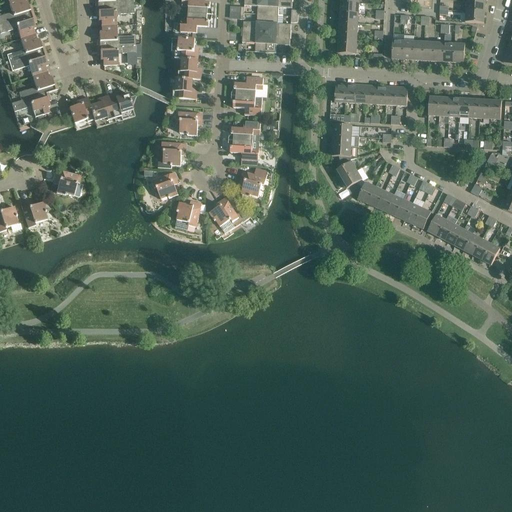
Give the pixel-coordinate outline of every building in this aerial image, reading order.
[(0,16),(0,25),(34,15),(31,6),(29,7),(27,2),(25,3),(24,0),(14,0),(9,2),(12,13),(0,16)] [(189,7),(188,14),(212,15),(212,12),(211,9),(210,9),(210,3),(199,2),(198,0),(182,0),(182,7),(189,7)] [(258,7),(257,15),(268,15),(268,0),(244,0),(244,6),(258,7)] [(268,0),(268,15),(278,16),(278,8),(292,9),(292,0),(268,0)] [(466,12),(484,13),(485,3),(466,2),(466,12)] [(358,14),(359,4),(341,3),(340,13),(358,14)] [(134,14),(133,5),(96,7),(96,16),(98,16),(99,21),(101,21),(101,27),(116,26),(116,15),(134,14)] [(484,24),(484,13),(466,12),(465,23),(484,24)] [(358,14),(340,13),(339,23),(358,24),(358,14)] [(212,19),(212,15),(188,14),(188,21),(181,21),(180,32),(197,33),(197,27),(209,28),(209,22),(210,21),(212,19)] [(36,23),(34,15),(0,25),(0,33),(0,34),(17,29),(21,39),(35,35),(33,29),(36,29),(34,24),(36,23)] [(243,33),(267,34),(268,15),(257,15),(257,23),(243,22),(243,33)] [(268,15),(267,34),(290,35),(291,25),(278,24),(278,16),(268,15)] [(357,34),(358,24),(339,23),(339,33),(357,34)] [(97,37),(97,47),(135,45),(135,36),(117,37),(116,26),(101,27),(102,32),(99,32),(99,37),(97,37)] [(255,52),(265,53),(267,34),(243,33),(242,43),(255,44),(255,52)] [(357,34),(339,33),(338,44),(357,45),(357,34)] [(290,35),(267,34),(265,53),(276,54),(276,45),(290,46),(290,35)] [(35,35),(21,39),(24,50),(7,55),(9,64),(46,52),(43,44),(41,44),(39,40),(37,40),(35,35)] [(195,48),(195,39),(179,38),(178,51),(175,51),(175,59),(182,59),(198,60),(199,49),(195,48)] [(392,60),(402,60),(403,42),(393,41),(392,60)] [(402,60),(413,61),(414,42),(403,42),(402,60)] [(413,61),(423,61),(424,43),(414,42),(413,61)] [(433,62),(434,43),(424,43),(423,61),(433,62)] [(433,62),(443,63),(444,44),(434,43),(433,62)] [(356,55),(357,45),(338,44),(338,54),(356,55)] [(443,63),(453,63),(454,45),(444,44),(443,63)] [(135,45),(97,47),(98,55),(100,55),(100,60),(103,60),(103,66),(118,66),(118,54),(127,54),(136,53),(136,58),(141,58),(141,53),(141,46),(141,45),(135,45)] [(464,64),(465,49),(465,45),(454,45),(453,63),(464,64)] [(46,52),(9,64),(10,64),(11,69),(12,72),(29,66),(32,77),(47,72),(45,67),(48,66),(46,61),(48,61),(46,52)] [(511,54),(506,53),(503,63),(511,65),(511,54)] [(198,69),(198,60),(182,59),(181,71),(178,71),(178,78),(178,79),(193,80),(201,80),(202,69),(198,69)] [(19,93),(21,101),(48,93),(58,90),(55,81),(52,82),(51,77),(49,78),(47,72),(32,77),(36,88),(19,93)] [(178,79),(178,78),(176,78),(176,91),(173,91),(173,99),(196,100),(197,88),(192,88),(193,80),(178,79)] [(232,94),(232,96),(262,98),(267,97),(267,87),(263,86),(263,79),(247,78),(247,85),(235,84),(234,90),(233,91),(232,94)] [(335,103),(345,103),(346,85),(336,84),(335,103)] [(357,85),(346,85),(345,103),(356,104),(357,85)] [(357,85),(356,104),(366,104),(367,86),(357,85)] [(377,87),(367,86),(366,104),(376,105),(377,87)] [(377,87),(376,105),(386,106),(387,87),(377,87)] [(397,88),(387,87),(386,106),(396,106),(397,88)] [(408,88),(397,88),(396,106),(407,107),(408,88)] [(21,101),(12,104),(14,112),(31,107),(35,118),(49,113),(48,107),(50,107),(48,102),(51,101),(48,93),(21,101)] [(118,93),(108,96),(115,118),(122,116),(121,114),(133,110),(132,107),(136,96),(130,98),(128,94),(120,97),(118,93)] [(90,106),(94,120),(94,122),(107,118),(107,120),(115,118),(108,96),(97,100),(98,104),(90,106)] [(261,117),(262,105),(262,98),(232,96),(231,98),(232,102),(234,103),(233,109),(245,109),(245,116),(261,117)] [(78,106),(69,108),(74,124),(86,120),(87,123),(94,120),(90,106),(88,98),(87,98),(77,102),(78,106)] [(440,98),(429,98),(428,116),(439,117),(440,98)] [(450,99),(440,98),(439,117),(449,117),(450,99)] [(460,99),(450,99),(449,117),(460,118),(460,99)] [(460,99),(460,118),(470,118),(471,100),(460,99)] [(481,101),(471,100),(470,118),(480,119),(481,101)] [(481,101),(480,119),(490,120),(491,101),(481,101)] [(502,102),(491,101),(490,120),(501,120),(502,102)] [(203,115),(179,113),(178,121),(181,121),(180,134),(187,134),(187,136),(197,137),(198,126),(202,126),(203,115)] [(229,139),(229,141),(253,142),(253,135),(260,136),(261,124),(244,123),(244,129),(232,129),(232,135),(230,136),(229,139)] [(334,125),(333,136),(351,137),(359,138),(360,127),(334,125)] [(333,136),(332,146),(351,147),(358,147),(359,148),(359,138),(351,137),(333,136)] [(229,141),(229,143),(229,146),(231,148),(230,153),(242,154),(242,161),(258,162),(259,150),(260,143),(253,142),(229,141)] [(162,143),(162,151),(164,151),(163,164),(167,164),(167,166),(171,166),(181,167),(181,156),(186,157),(186,145),(162,143)] [(332,146),(332,157),(335,157),(336,164),(350,160),(358,158),(358,147),(351,147),(332,146)] [(503,146),(502,155),(511,157),(511,146),(503,146)] [(338,170),(335,172),(341,181),(357,171),(351,162),(350,163),(350,160),(336,164),(338,170)] [(264,186),(268,173),(256,169),(254,175),(243,172),(240,184),(244,185),(241,195),(251,198),(251,196),(259,198),(262,186),(264,186)] [(66,195),(78,198),(80,197),(82,187),(81,185),(79,184),(81,177),(58,171),(55,182),(59,183),(56,194),(66,196),(66,195)] [(357,171),(341,181),(346,190),(349,188),(354,193),(364,182),(362,180),(357,171)] [(174,173),(152,182),(155,189),(157,188),(161,200),(168,198),(169,199),(178,196),(175,186),(179,184),(174,173)] [(364,182),(354,193),(359,197),(358,200),(368,204),(375,188),(366,183),(364,182)] [(375,188),(368,204),(377,209),(385,192),(375,188)] [(385,192),(377,209),(386,213),(394,196),(385,192)] [(394,196),(386,213),(395,217),(403,200),(394,196)] [(232,223),(239,219),(226,198),(216,205),(218,208),(209,214),(215,222),(216,221),(220,228),(231,221),(232,223)] [(457,199),(453,207),(457,209),(462,212),(466,204),(461,201),(457,199)] [(403,200),(395,217),(405,221),(412,205),(403,200)] [(511,202),(507,200),(503,210),(511,213),(511,202)] [(32,202),(21,206),(28,229),(35,227),(35,224),(47,220),(45,213),(46,213),(43,203),(33,206),(32,202)] [(196,228),(202,205),(191,202),(190,206),(180,203),(177,213),(179,213),(177,221),(175,229),(187,232),(189,226),(196,228)] [(412,205),(405,221),(414,226),(422,209),(412,205)] [(0,232),(6,231),(5,229),(11,227),(12,233),(22,230),(20,224),(18,225),(15,218),(17,217),(14,208),(4,211),(3,207),(0,207),(0,232)] [(422,209),(414,226),(424,230),(431,213),(422,209)] [(446,221),(436,216),(428,232),(437,237),(446,221)] [(437,237),(446,242),(455,225),(446,221),(437,237)] [(455,225),(446,242),(455,246),(464,230),(455,225)] [(473,235),(464,230),(455,246),(464,251),(473,235)] [(473,235),(464,251),(473,256),(482,240),(473,235)] [(491,244),(482,240),(473,256),(482,261),(491,244)] [(482,261),(491,266),(500,249),(491,244),(482,261)]
